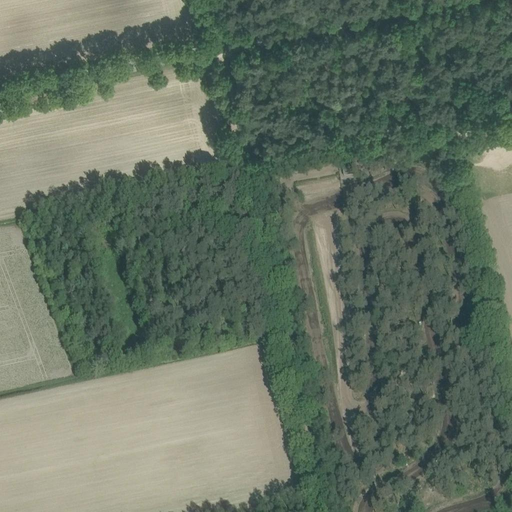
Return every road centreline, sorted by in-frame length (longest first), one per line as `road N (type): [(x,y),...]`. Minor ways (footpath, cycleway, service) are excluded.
road 1 (track): [(321,511),(209,0)]
road 2 (tertiary): [(0,90),(444,0)]
road 3 (track): [(456,123),(356,128),(284,148),(250,171),(286,192),(323,247)]
